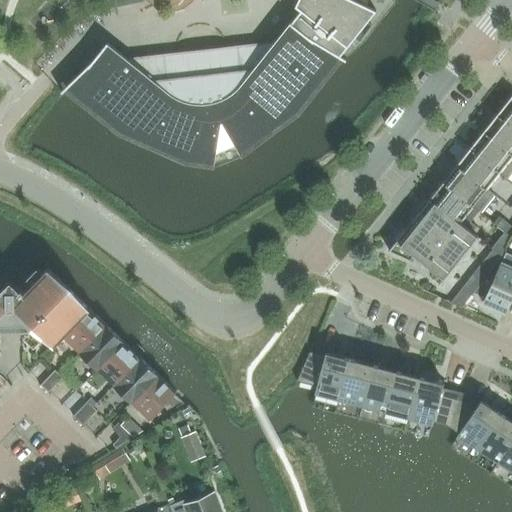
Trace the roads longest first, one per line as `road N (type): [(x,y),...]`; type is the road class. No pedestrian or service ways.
road 1 (residential): [(0,169),(57,196),(205,315),(227,324),(262,310),(302,257)]
road 2 (residential): [(302,257),(470,47)]
road 3 (residential): [(511,352),(302,257)]
